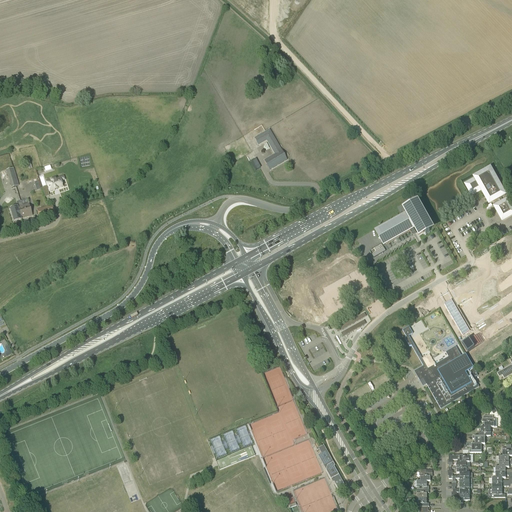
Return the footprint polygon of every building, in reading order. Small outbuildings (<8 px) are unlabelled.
[(282,151),(271,132),(268,134),(267,133),(265,135),(260,138),(262,142),(257,145),(252,148),(254,152),(259,149),(267,145),(273,155),(264,161),(269,171),(287,160),(282,151)] [(256,159),(251,161),(256,170),(260,168),(256,159)] [(11,188),(19,186),(13,168),(6,171),(11,188)] [(500,202),(501,201),(500,198),(505,195),(489,169),(473,178),(474,180),(465,185),(471,195),(480,190),(487,201),(491,199),(493,202),(498,199),(500,202)] [(51,193),(65,188),(62,180),(49,184),(50,188),(47,189),(46,186),(41,188),(43,194),(48,192),(51,191),(51,193)] [(501,201),(500,202),(494,206),(500,218),(502,217),(503,219),(511,214),(511,208),(507,199),(502,201),(501,201)] [(19,215),(21,220),(21,219),(32,216),(28,204),(21,206),(22,208),(21,208),(22,213),(19,215)] [(22,208),(21,206),(19,206),(19,205),(9,209),(13,222),(21,220),(19,215),(22,213),(21,208),(22,208)] [(40,220),(55,215),(52,205),(36,210),(40,220)] [(431,228),(419,206),(418,205),(415,207),(408,210),(408,211),(405,213),(408,218),(404,220),(402,218),(378,232),(381,238),(379,239),(382,243),(384,242),(386,245),(410,231),(409,229),(413,227),(418,235),(424,232),(425,234),(429,232),(428,230),(431,228)] [(384,249),(372,254),(373,257),(385,252),(384,249)] [(303,277),(302,275),(286,283),(304,315),(319,306),(315,298),(314,298),(313,296),(310,291),(325,282),(326,283),(345,273),(344,273),(347,271),(347,272),(355,267),(347,252),(317,268),(318,269),(303,277)] [(451,301),(444,304),(463,335),(469,332),(451,301)] [(409,347),(414,345),(409,336),(413,334),(409,327),(402,331),(406,337),(404,339),(409,347)] [(448,357),(428,370),(425,365),(416,371),(419,377),(417,378),(419,381),(423,379),(440,409),(461,397),(460,396),(468,391),(469,393),(479,387),(473,378),(477,376),(465,355),(461,357),(455,347),(445,353),(448,357)] [(504,379),(511,374),(511,366),(511,365),(500,372),(497,373),(499,377),(502,376),(504,379)] [(491,428),(494,428),(497,428),(497,420),(494,420),(482,420),(482,423),(484,423),(484,428),(491,428)] [(491,436),(491,428),(484,428),(480,428),(480,434),(478,434),(478,437),(472,437),(491,436)] [(471,445),(485,445),(485,437),(491,437),(491,436),(472,437),(472,440),(475,440),(475,445),(471,445)] [(485,445),(471,445),(471,450),(469,451),(469,454),(481,453),(481,445),(485,445)] [(509,457),(511,457),(511,448),(511,445),(506,445),(506,448),(502,448),(502,457),(509,457)] [(320,448),(319,448),(322,454),(328,465),(327,466),(326,471),(331,479),(333,478),(335,481),(334,482),(338,489),(344,485),(334,466),(335,466),(324,446),(320,448)] [(420,482),(430,482),(430,477),(432,477),(432,474),(426,474),(426,470),(420,471),(420,482)] [(430,482),(420,482),(414,482),(414,486),(415,488),(417,488),(417,490),(429,490),(429,487),(427,487),(427,482),(430,482)] [(417,499),(427,499),(427,493),(429,493),(429,490),(417,490),(417,498),(417,499)] [(492,490),(489,490),(489,495),(494,495),(494,498),(505,498),(505,495),(502,495),(502,490),(492,490)] [(417,499),(417,498),(414,498),(414,503),(415,504),(417,504),(417,507),(429,507),(429,504),(427,504),(427,499),(417,499)]
